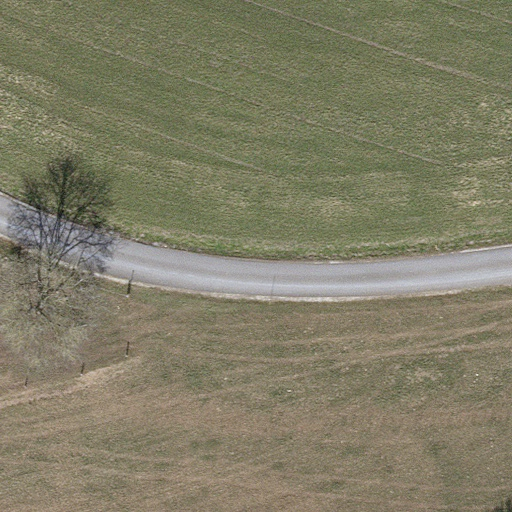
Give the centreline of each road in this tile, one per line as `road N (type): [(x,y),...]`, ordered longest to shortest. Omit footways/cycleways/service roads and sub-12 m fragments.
road 1 (track): [(505,264),(114,394),(0,385)]
road 2 (unclassified): [(0,213),(102,251),(220,274),(361,277),(511,263)]
